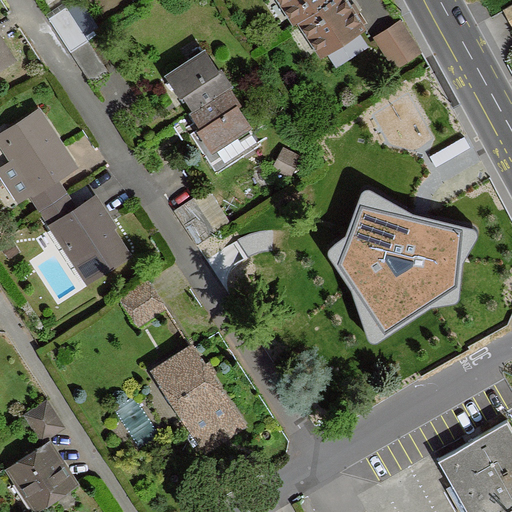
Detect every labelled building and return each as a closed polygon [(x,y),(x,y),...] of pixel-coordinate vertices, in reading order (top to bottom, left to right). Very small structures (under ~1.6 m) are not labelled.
[(75,0),(51,15),(71,49),(105,29),(86,0),(75,0)] [(348,0),(283,0),(324,56),(366,26),(348,0)] [(511,4),(503,10),(511,26),(511,4)] [(401,20),(376,36),(396,68),(421,52),(401,20)] [(0,70),(18,59),(0,31),(0,70)] [(237,87),(210,46),(173,70),(201,113),(195,117),(218,152),(257,127),(233,90),(237,87)] [(138,256),(99,193),(80,206),(63,178),(79,168),(42,108),(0,133),(0,144),(10,161),(0,166),(0,167),(22,203),(33,197),(89,287),(138,256)] [(204,191),(177,208),(198,242),(225,225),(204,191)] [(359,206),(336,263),(382,333),(455,287),(459,230),(359,206)] [(150,281),(122,300),(139,325),(167,307),(150,281)] [(196,342),(154,369),(204,449),(246,422),(196,342)] [(49,400),(26,414),(42,441),(65,427),(49,400)] [(471,511),(511,511),(511,425),(506,415),(437,454),(471,511)] [(53,441),(7,470),(32,511),(37,511),(81,485),(53,441)]
